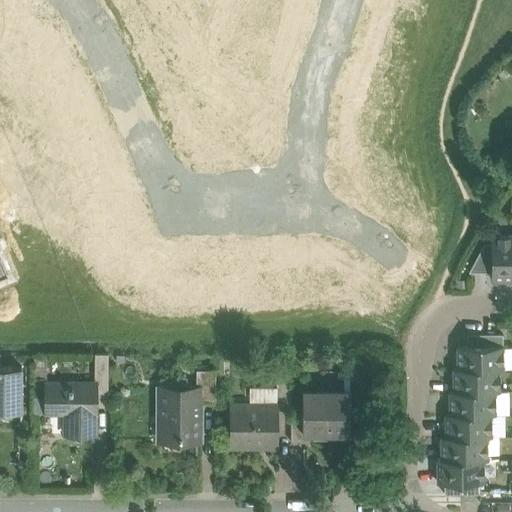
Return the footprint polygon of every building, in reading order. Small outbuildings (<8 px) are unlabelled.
[(511,235),(491,236),(491,244),(492,272),(492,280),(511,279),(511,235)] [(484,244),(468,272),(492,272),(491,244),(484,244)] [(502,334),(467,334),(467,346),(502,346),(502,334)] [(467,346),(457,346),(457,368),(457,369),(498,368),(499,369),(503,369),(502,346),(467,346)] [(48,353),(33,353),(33,377),(48,377),(48,353)] [(108,353),(94,353),(94,383),(96,383),(96,393),(108,393),(108,353)] [(231,363),(219,363),(219,381),(231,381),(231,363)] [(0,365),(0,409),(21,410),(21,366),(0,365)] [(215,368),(196,368),(196,389),(197,389),(197,400),(215,401),(215,368)] [(498,368),(457,369),(457,368),(453,368),(453,391),(495,391),(499,391),(499,369),(498,368)] [(290,374),(276,374),(276,391),(276,404),(276,410),(290,410),(290,374)] [(362,374),(349,374),(349,389),(350,390),(350,398),(362,398),(362,374)] [(96,383),(45,383),(45,405),(66,405),(66,433),(72,433),(72,437),(74,443),(84,443),(86,437),(86,433),(94,433),(94,411),(96,411),(96,383)] [(196,389),(161,388),(161,436),(197,436),(197,400),(197,389),(196,389)] [(349,389),(302,389),(302,413),(302,432),(303,432),(350,432),(350,398),(350,390),(349,389)] [(252,391),(252,404),(276,404),(276,391),(252,391)] [(495,391),(453,391),(449,391),(449,414),(491,414),(495,414),(495,391)] [(252,404),(231,404),(231,445),(276,445),(276,410),(276,404),(252,404)] [(302,413),(290,413),(290,441),(303,441),(303,432),(302,432),(302,413)] [(491,414),(449,414),(445,414),(445,436),(445,437),(487,436),(487,437),(491,437),(491,414)] [(487,436),(445,437),(445,436),(441,436),(441,459),(483,459),(487,459),(487,437),(487,436)] [(483,459),(441,459),(437,459),(437,482),(483,482),(483,459)]
